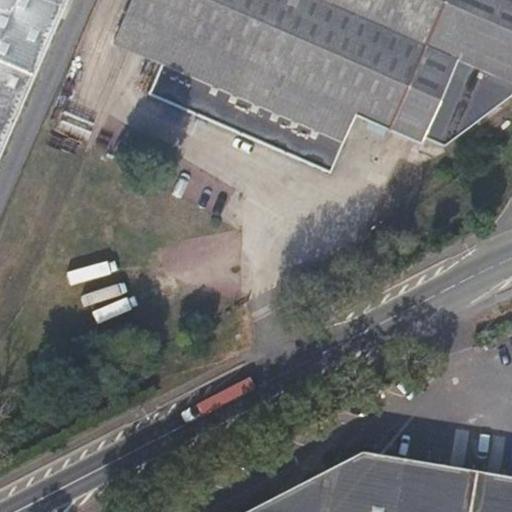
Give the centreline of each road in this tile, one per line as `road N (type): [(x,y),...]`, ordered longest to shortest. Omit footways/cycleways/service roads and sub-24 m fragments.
road 1 (unknown): [(282,374),(252,248),(255,179),(332,207),(375,198),(407,173),(441,121),(492,0)]
road 2 (unclassified): [(17,511),(511,259)]
